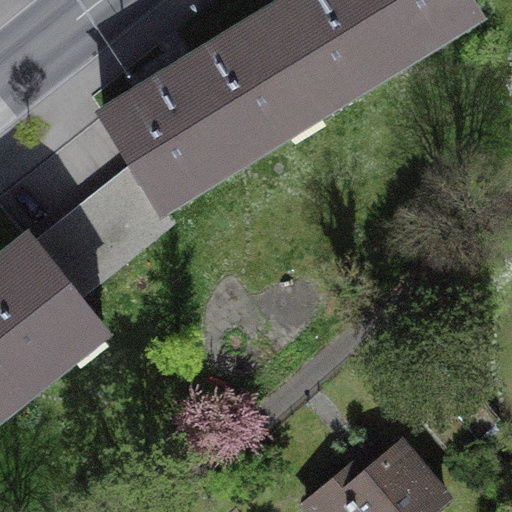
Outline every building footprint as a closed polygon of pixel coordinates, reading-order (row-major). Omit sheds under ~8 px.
[(475,9),(469,0),(296,0),(264,20),(316,105),(475,9)] [(156,204),(316,105),(264,20),(105,117),(133,166),(156,204)] [(156,204),(133,166),(35,244),(76,295),(167,221),(156,204)] [(31,238),(0,263),(0,404),(99,325),(76,295),(35,244),(31,238)] [(370,447),(305,500),(315,511),(431,511),(445,501),(398,443),(379,458),(370,447)]
